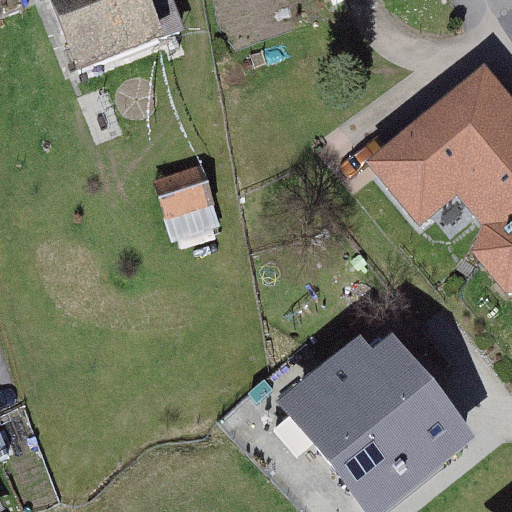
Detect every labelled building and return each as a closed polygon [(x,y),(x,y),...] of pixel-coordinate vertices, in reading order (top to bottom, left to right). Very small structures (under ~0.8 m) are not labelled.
[(75,0),(69,2),(104,89),(186,56),(163,0),(75,0)] [(415,0),(342,0),(355,28),(415,0)] [(511,116),(484,84),(367,185),(420,245),(456,215),(481,241),(474,271),(507,308),(511,307),(511,116)] [(213,194),(174,203),(184,247),(223,238),(213,194)] [(372,371),(360,358),(277,427),(349,511),(411,511),(477,457),(391,355),(372,371)]
